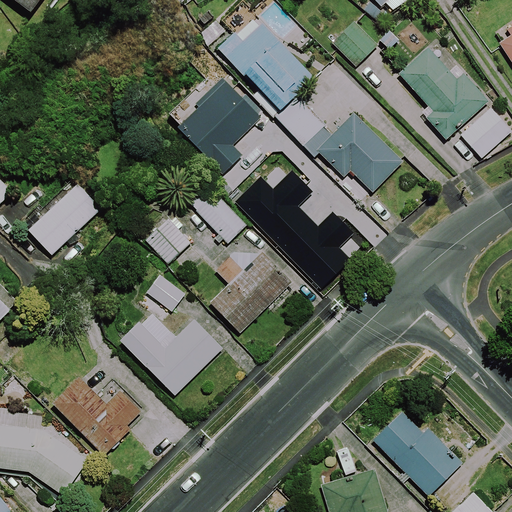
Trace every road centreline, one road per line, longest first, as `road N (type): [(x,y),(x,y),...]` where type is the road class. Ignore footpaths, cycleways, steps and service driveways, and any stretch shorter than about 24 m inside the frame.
road 1 (residential): [(405,285),(177,511)]
road 2 (residential): [(511,395),(405,285)]
road 3 (residential): [(511,205),(405,285)]
